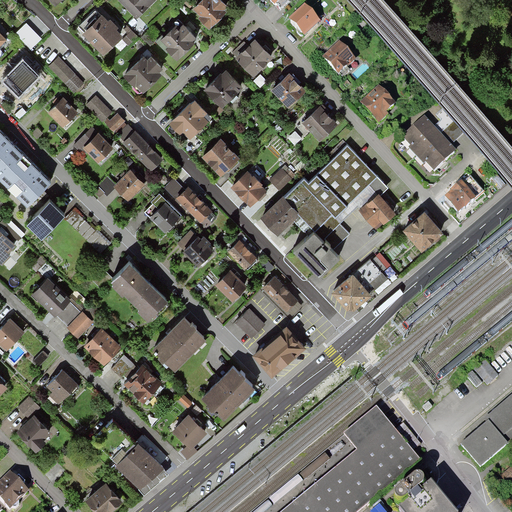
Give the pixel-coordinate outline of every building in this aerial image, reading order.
[(137,19),(157,0),(156,0),(119,0),(128,9),(137,19)] [(201,16),(199,18),(210,30),(228,13),(225,11),(229,7),(222,0),(202,0),(193,9),(201,16)] [(271,0),(280,9),(289,1),(288,0),(271,0)] [(297,33),(301,36),(305,35),(321,21),(315,15),(305,5),(290,19),(298,28),(297,33)] [(103,56),(123,37),(115,29),(117,27),(110,19),(108,21),(97,9),(76,29),(103,56)] [(27,21),(16,32),(31,47),(42,37),(27,21)] [(168,52),(177,61),(195,43),(193,42),(197,38),(184,25),(179,30),(175,26),(164,36),(157,42),(168,53),(168,52)] [(122,39),(129,46),(138,37),(127,26),(123,30),(127,34),(122,39)] [(254,77),(274,58),(255,39),(249,45),(245,41),(233,52),(237,57),(235,58),(254,77)] [(323,57),(342,77),(350,70),(347,67),(356,60),(340,41),(323,57)] [(85,83),(59,56),(49,65),(74,93),(85,83)] [(124,77),(134,88),(136,86),(143,94),(163,75),(161,72),(164,70),(152,57),(148,61),(145,58),(124,77)] [(19,97),(39,77),(23,61),(3,81),(19,97)] [(226,69),(204,91),(220,107),(222,108),(230,100),(233,103),(239,97),(237,95),(244,88),(226,69)] [(287,109),(307,92),(290,73),(270,90),(287,109)] [(379,123),(389,114),(387,112),(397,103),(387,93),(379,85),(360,103),(379,123)] [(96,95),(86,105),(103,122),(104,121),(107,118),(113,113),(96,95)] [(64,97),(48,113),(63,128),(65,126),(67,128),(74,122),(72,120),(79,112),(64,97)] [(180,136),(184,132),(190,139),(211,119),(207,114),(208,114),(195,101),(191,105),(189,104),(169,124),(180,136)] [(338,125),(328,114),(330,113),(326,109),(322,105),(303,123),(320,142),(338,125)] [(220,107),(212,114),(216,118),(224,110),(222,108),(220,107)] [(435,127),(447,141),(450,138),(454,143),(463,135),(441,111),(436,115),(441,121),(435,127)] [(107,118),(104,121),(114,132),(115,131),(117,133),(126,124),(124,122),(126,121),(118,113),(110,121),(107,118)] [(424,165),(426,163),(434,172),(457,151),(447,141),(435,127),(425,116),(402,137),(410,146),(408,148),(424,165)] [(278,123),(272,128),(276,132),(282,128),(278,123)] [(124,143),(151,172),(164,160),(135,130),(135,131),(128,124),(126,124),(117,133),(125,142),(124,143)] [(271,127),(260,136),(265,142),(276,132),(272,128),(271,127)] [(0,176),(28,204),(52,179),(11,140),(0,129),(0,176)] [(100,161),(103,164),(110,157),(107,154),(114,148),(99,133),(97,134),(93,129),(75,146),(82,154),(86,150),(99,162),(100,161)] [(295,132),(288,138),(294,146),(302,139),(295,132)] [(222,139),(204,157),(222,177),(227,173),(228,174),(240,163),(238,161),(240,158),(222,139)] [(294,251),(320,278),(341,259),(332,250),(350,233),(340,223),(341,222),(335,216),(369,184),(380,195),(389,186),(348,144),(309,183),(305,178),(285,196),(284,195),(261,216),(278,234),(284,228),(294,219),(310,236),(294,251)] [(285,165),(269,180),(280,191),(296,176),(285,165)] [(129,199),(146,182),(131,168),(115,184),(114,185),(117,187),(129,199)] [(248,171),(231,186),(250,207),(258,200),(260,202),(267,196),(265,194),(267,192),(262,186),(263,184),(255,175),(253,176),(248,171)] [(99,189),(95,193),(100,198),(105,194),(107,197),(117,187),(114,185),(115,184),(108,177),(98,188),(99,189)] [(450,191),(444,197),(450,204),(458,213),(464,208),(464,209),(484,192),(471,177),(463,183),(461,181),(449,190),(450,191)] [(164,188),(174,197),(183,187),(174,178),(164,188)] [(191,214),(205,228),(216,218),(211,212),(212,211),(188,185),(176,197),(178,199),(174,202),(188,217),(191,214)] [(168,231),(170,233),(175,227),(173,225),(182,216),(160,193),(151,202),(154,205),(146,213),(165,233),(168,231)] [(397,215),(379,194),(360,211),(376,230),(383,224),(384,225),(397,215)] [(46,203),(28,221),(42,235),(65,213),(50,198),(46,203)] [(76,207),(67,216),(100,252),(110,242),(76,207)] [(404,232),(421,253),(444,235),(434,221),(427,212),(404,232)] [(3,218),(0,221),(0,222),(18,239),(25,232),(11,219),(7,222),(3,218)] [(0,226),(0,258),(3,261),(11,253),(9,251),(17,242),(0,226)] [(202,264),(208,259),(205,255),(213,247),(207,241),(209,239),(203,234),(201,236),(192,227),(177,242),(183,247),(182,248),(198,264),(200,262),(202,264)] [(228,252),(245,269),(246,268),(248,270),(257,261),(254,258),(256,256),(240,240),(228,252)] [(331,293),(347,311),(354,312),(372,297),(370,294),(388,278),(383,272),(391,265),(380,253),(371,260),(370,259),(355,272),(331,293)] [(41,255),(31,265),(36,269),(45,259),(41,255)] [(113,278),(111,280),(122,290),(124,288),(140,304),(139,305),(148,315),(169,296),(131,257),(111,276),(113,278)] [(267,259),(261,263),(269,272),(274,267),(267,259)] [(113,278),(111,276),(96,261),(85,272),(102,289),(111,280),(113,278)] [(231,266),(215,281),(232,298),(234,297),(236,299),(242,292),(240,291),(248,283),(231,266)] [(68,324),(81,310),(70,299),(71,298),(48,275),(31,292),(55,315),(57,313),(68,324)] [(303,307),(297,301),(298,299),(275,275),(262,288),(286,312),(287,312),(292,317),(303,307)] [(81,310),(68,324),(67,324),(79,336),(95,320),(83,308),(81,310)] [(252,339),(266,325),(249,308),(235,323),(252,339)] [(165,357),(173,365),(186,353),(187,355),(193,349),(191,347),(205,334),(185,313),(152,344),(159,352),(157,354),(163,360),(165,357)] [(0,341),(6,348),(25,329),(10,314),(0,324),(0,341)] [(104,362),(122,343),(101,325),(84,344),(104,362)] [(296,357),(307,348),(288,326),(253,355),(272,377),(280,370),(296,357)] [(32,359),(38,365),(49,354),(44,349),(32,359)] [(111,367),(121,377),(132,366),(121,356),(111,367)] [(489,386),(499,377),(486,361),(475,370),(489,386)] [(124,381),(147,401),(155,393),(151,390),(161,378),(144,363),(139,369),(136,367),(124,381)] [(46,383),(53,389),(49,393),(58,401),(70,389),(73,392),(80,385),(77,382),(78,380),(63,366),(57,371),(46,383)] [(213,406),(224,417),(255,387),(243,375),(245,373),(240,369),(238,371),(233,366),(219,380),(203,396),(209,401),(207,403),(212,408),(213,406)] [(482,383),(472,372),(467,375),(477,387),(482,383)] [(18,405),(28,417),(40,406),(30,394),(18,405)] [(188,408),(193,404),(184,395),(180,399),(188,408)] [(511,427),(511,395),(488,415),(491,419),(484,424),(461,443),(481,466),(511,439),(511,427)] [(360,511),(405,475),(420,463),(411,452),(420,444),(404,425),(397,431),(377,408),(345,436),(347,439),(354,447),(357,450),(282,511),(360,511)] [(26,421),(17,430),(36,449),(47,437),(45,435),(52,429),(35,412),(26,421)] [(195,447),(207,434),(195,422),(189,416),(172,432),(186,446),(181,452),(189,460),(198,450),(195,447)] [(116,466),(140,491),(163,470),(139,444),(137,446),(135,443),(113,420),(93,439),(118,465),(116,466)] [(153,456),(162,463),(169,455),(160,448),(153,456)] [(511,466),(500,476),(508,485),(511,482),(511,466)] [(163,470),(140,491),(144,496),(169,475),(163,470)] [(16,478),(12,472),(0,482),(0,500),(9,510),(12,507),(16,508),(19,505),(20,501),(30,491),(25,486),(27,484),(19,475),(16,478)] [(412,483),(402,492),(398,496),(396,499),(396,502),(398,505),(402,506),(405,505),(410,501),(411,503),(399,511),(452,511),(431,487),(428,489),(422,494),(420,492),(422,490),(424,487),(424,483),(422,480),(418,479),(415,481),(412,483)] [(86,502),(94,511),(115,511),(124,504),(110,489),(106,484),(86,502)]
